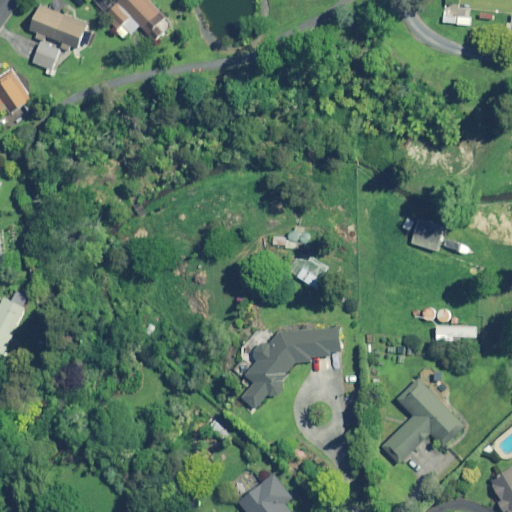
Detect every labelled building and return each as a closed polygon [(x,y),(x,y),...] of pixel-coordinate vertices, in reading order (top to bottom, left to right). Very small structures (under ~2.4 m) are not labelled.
[(169,17),(152,0),(121,0),(120,2),(158,40),(166,32),(160,25),(169,17)] [(142,24),(120,2),(106,15),(120,29),(124,26),(125,25),(133,33),(142,24)] [(90,23),(42,4),(32,30),(79,49),(90,23)] [(472,17),(443,15),(442,25),(471,26),(472,17)] [(130,32),(124,26),(120,29),(119,30),(125,37),(130,32)] [(492,29),(471,29),(471,37),(492,38),(492,29)] [(61,49),(42,42),(35,61),(54,69),(61,49)] [(33,98),(14,69),(1,78),(2,80),(0,81),(0,111),(8,106),(11,111),(33,98)] [(451,230),(417,220),(410,244),(443,255),(451,230)] [(312,250),(312,232),(305,232),(306,228),(293,228),(293,231),(286,231),(286,236),(273,236),(273,245),(286,246),(286,249),(312,250)] [(327,281),(304,267),(298,278),(321,291),(327,281)] [(5,297),(0,306),(0,350),(4,352),(18,324),(17,324),(25,307),(5,297)] [(287,373),(297,361),(312,360),(312,356),(332,355),(332,351),(343,350),(341,326),(282,331),(271,343),(269,342),(263,343),(257,350),(257,356),(260,359),(247,373),(257,382),(244,397),(256,408),(269,393),(271,394),(280,394),(285,388),(284,380),(289,375),(287,373)] [(478,339),(478,328),(438,327),(438,338),(478,339)] [(466,425),(421,377),(399,397),(414,414),(383,444),(400,463),(433,432),(445,445),(466,425)] [(511,468),(493,479),(505,499),(500,501),(506,511),(510,509),(511,511),(511,468)] [(250,511),(249,511),(293,511),(286,502),(292,497),(276,474),(241,500),(250,511)]
